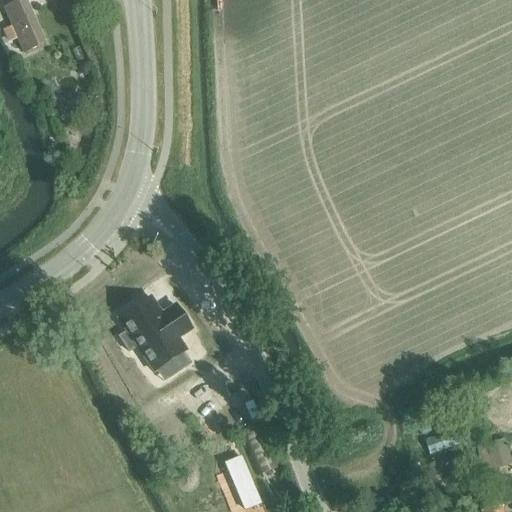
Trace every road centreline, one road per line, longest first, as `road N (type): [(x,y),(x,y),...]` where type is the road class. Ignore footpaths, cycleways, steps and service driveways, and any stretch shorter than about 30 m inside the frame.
road 1 (unclassified): [(318,511),(239,325),(206,272),(123,200)]
road 2 (tertiary): [(123,200),(144,95),(136,0)]
road 3 (tertiary): [(0,306),(92,247),(123,200)]
